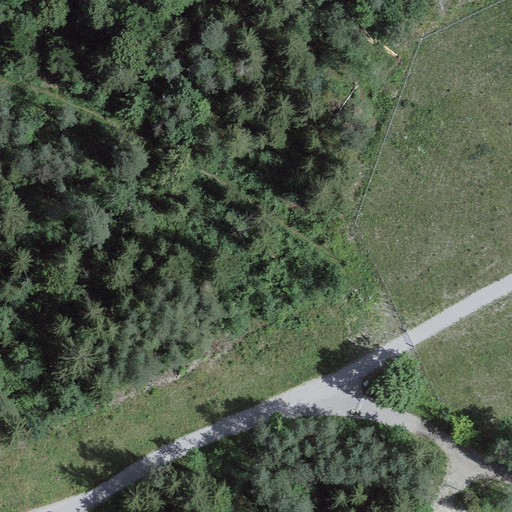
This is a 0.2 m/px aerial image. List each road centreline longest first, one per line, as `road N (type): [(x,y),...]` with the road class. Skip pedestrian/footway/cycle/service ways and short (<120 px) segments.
road 1 (track): [(63,511),(230,424),(335,383)]
road 2 (track): [(511,485),(335,383)]
road 3 (track): [(335,383),(511,285)]
